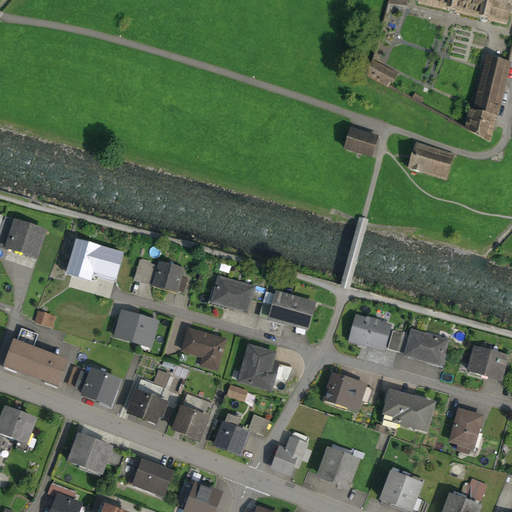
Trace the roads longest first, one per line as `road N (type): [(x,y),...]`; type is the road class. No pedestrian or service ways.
road 1 (residential): [(246,477),(0,381)]
road 2 (residential): [(321,352),(115,293)]
road 3 (residential): [(321,352),(511,405)]
road 4 (residential): [(246,477),(321,352)]
